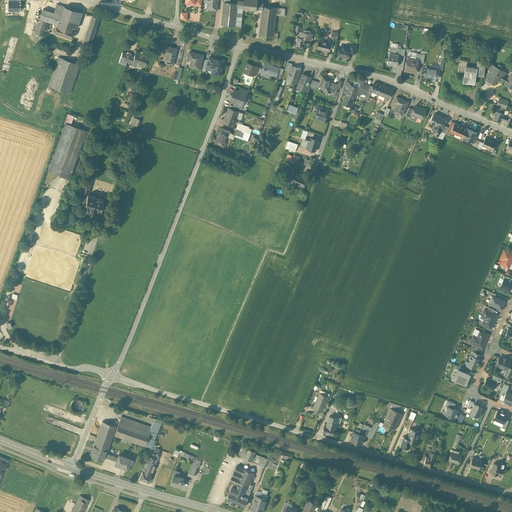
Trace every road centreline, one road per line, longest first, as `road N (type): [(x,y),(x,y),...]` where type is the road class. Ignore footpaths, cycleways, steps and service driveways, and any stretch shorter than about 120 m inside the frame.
road 1 (unclassified): [(511,493),(111,375)]
road 2 (residential): [(111,375),(239,44)]
road 3 (residential): [(511,132),(348,69)]
road 4 (secondary): [(220,511),(72,467)]
